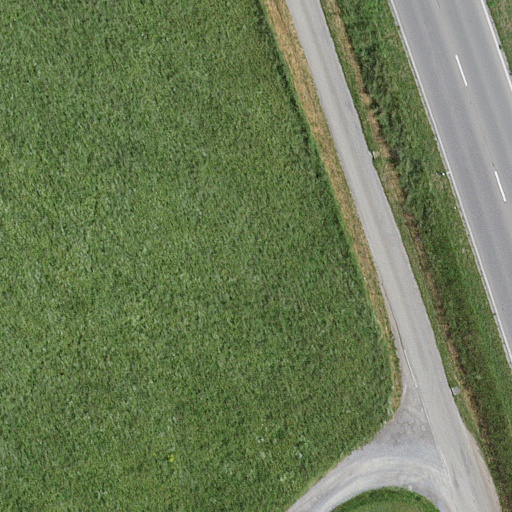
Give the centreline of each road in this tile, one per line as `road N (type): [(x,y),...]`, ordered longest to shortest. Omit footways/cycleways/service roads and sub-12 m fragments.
road 1 (track): [(300,0),(472,511)]
road 2 (primary): [(511,221),(438,0)]
